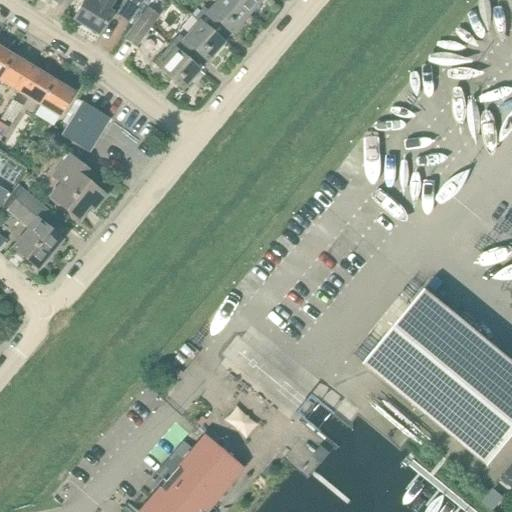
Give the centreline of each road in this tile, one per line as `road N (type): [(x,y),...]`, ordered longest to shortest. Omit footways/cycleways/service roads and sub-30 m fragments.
road 1 (residential): [(198,139),(0,6)]
road 2 (unclassified): [(47,312),(198,139)]
road 3 (unclassified): [(198,139),(314,0)]
